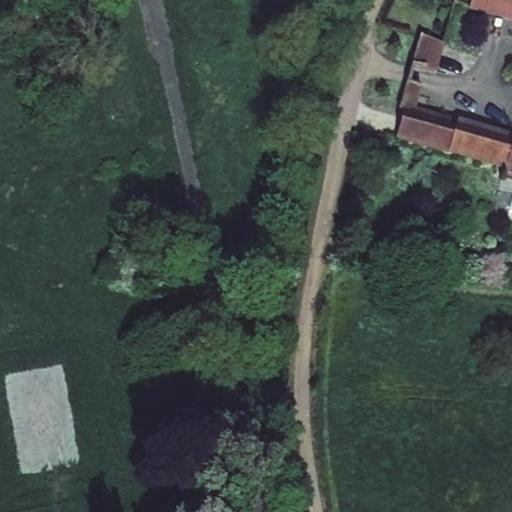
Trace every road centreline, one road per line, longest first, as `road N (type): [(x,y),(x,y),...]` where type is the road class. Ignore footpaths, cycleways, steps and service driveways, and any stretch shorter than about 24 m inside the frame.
road 1 (residential): [(183,511),(232,422),(227,353),(152,0)]
road 2 (track): [(372,0),(356,36),(300,383),(296,436),(312,511)]
